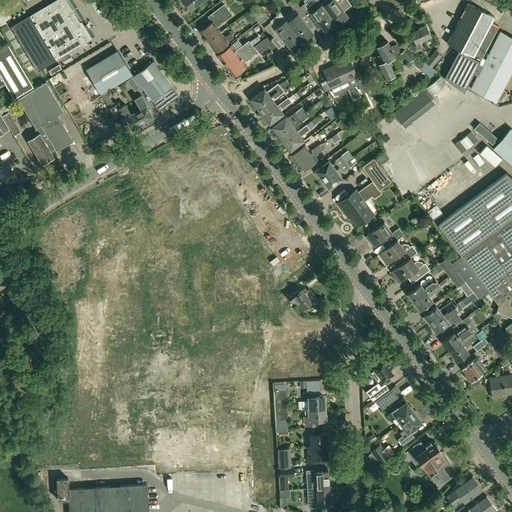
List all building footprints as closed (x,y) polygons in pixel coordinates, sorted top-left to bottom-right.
[(30,15),(10,26),(37,71),(57,60),(56,60),(91,39),(67,0),(55,0),(30,15)] [(183,0),(190,9),(202,0),(183,0)] [(288,23),(300,39),(310,31),(307,26),(311,22),(300,7),(298,5),(294,0),(286,0),(293,9),(297,15),(288,23)] [(300,7),(311,22),(315,27),(320,24),(326,30),(336,23),(323,7),(318,0),(316,0),(308,6),(306,3),(300,7)] [(331,0),(323,7),(336,23),(337,25),(348,16),(336,1),(336,0),(331,0)] [(458,50),(444,77),(464,92),(480,61),(498,27),(491,23),(495,17),(468,3),(446,44),(458,50)] [(208,41),(220,32),(216,27),(232,15),(224,5),(214,13),(217,18),(201,31),(208,41)] [(264,11),(256,17),(260,23),(268,17),(264,11)] [(271,21),(266,26),(275,38),(280,34),(290,47),(300,39),(288,23),(286,21),(276,28),(271,21)] [(414,41),(408,43),(412,50),(414,52),(422,49),(419,42),(431,36),(425,24),(418,28),(419,29),(410,33),(414,41)] [(225,38),(220,32),(208,41),(216,51),(228,42),(234,38),(230,33),(225,38)] [(511,38),(510,37),(500,32),(482,66),(479,64),(474,74),(477,76),(471,88),(496,101),(511,70),(511,38)] [(249,42),(253,47),(261,41),(258,35),(249,42)] [(269,36),(263,40),(254,46),(260,53),(269,47),(274,43),(269,36)] [(0,75),(5,84),(15,99),(34,88),(6,40),(5,41),(7,44),(0,48),(0,75)] [(257,52),(253,47),(249,42),(249,41),(245,44),(249,48),(226,65),(234,75),(247,65),(244,61),(257,52)] [(394,56),(400,54),(403,50),(396,44),(390,47),(388,42),(376,48),(379,55),(378,56),(381,62),(378,64),(385,79),(394,75),(387,60),(394,57),(394,56)] [(218,55),(226,65),(249,48),(245,44),(240,47),(241,48),(236,51),(231,45),(218,55)] [(404,48),(403,50),(400,54),(409,62),(411,60),(414,56),(404,48)] [(415,54),(435,71),(436,71),(432,68),(441,56),(435,50),(425,61),(415,54)] [(86,69),(100,93),(131,74),(128,68),(125,63),(118,51),(86,69)] [(349,59),(323,70),(331,89),(332,88),(339,85),(357,77),(358,81),(362,79),(364,78),(358,63),(352,66),(349,59)] [(178,95),(159,69),(155,63),(153,61),(133,76),(140,86),(141,85),(152,100),(159,110),(178,95)] [(134,90),(139,87),(132,77),(127,80),(134,90)] [(404,86),(399,77),(390,82),(394,88),(398,86),(399,88),(404,86)] [(358,84),(362,91),(368,88),(364,80),(358,84)] [(40,126),(58,115),(64,112),(46,82),(34,88),(15,99),(15,100),(18,99),(36,128),(40,126)] [(257,107),(281,89),(278,84),(269,91),(270,93),(268,94),(264,89),(250,99),(257,107)] [(263,115),(276,105),(271,99),(273,97),(275,99),(284,92),(281,89),(257,107),(263,115)] [(140,109),(135,111),(142,123),(152,116),(146,106),(147,105),(141,95),(134,99),(140,109)] [(276,105),(263,115),(269,123),(282,113),(278,108),(281,107),(282,108),(291,101),(288,98),(277,106),(276,105)] [(109,108),(117,123),(125,118),(132,129),(142,123),(135,111),(130,114),(125,104),(121,107),(118,102),(114,105),(109,107),(109,108)] [(20,131),(9,111),(11,110),(8,104),(0,108),(0,112),(2,116),(14,135),(20,131)] [(331,119),(337,114),(330,106),(325,110),(331,119)] [(277,134),(299,118),(295,112),(287,118),(285,116),(271,126),(277,134)] [(0,135),(3,134),(9,129),(0,113),(0,144),(1,144),(0,142),(0,135)] [(40,126),(44,131),(53,147),(56,152),(73,141),(58,115),(40,126)] [(299,118),(277,134),(283,142),(306,125),(297,131),(295,128),(302,122),(299,118)] [(479,122),(474,129),(492,144),(497,138),(479,122)] [(306,125),(283,142),(289,150),(303,140),(301,136),(309,129),(306,125)] [(511,131),(509,129),(500,140),(493,148),(511,165),(511,131)] [(49,150),(53,147),(44,131),(39,134),(39,133),(27,140),(42,164),(53,158),(49,150)] [(471,132),(455,144),(461,152),(477,140),(471,132)] [(337,133),(330,138),(334,143),(340,138),(337,133)] [(298,162),(322,143),(319,139),(308,148),(305,143),(292,154),(298,162)] [(322,143),(298,162),(304,169),(317,159),(314,155),(325,147),(322,143)] [(502,159),(486,145),(479,154),(495,167),(502,159)] [(348,151),(341,156),(335,160),(336,161),(332,165),(328,160),(315,170),(322,180),(353,157),(348,151)] [(389,159),(385,154),(377,160),(380,165),(389,159)] [(353,157),(322,180),(329,188),(342,178),(338,174),(342,171),(343,172),(356,162),(353,157)] [(361,167),(379,191),(391,182),(373,157),(361,167)] [(3,185),(16,177),(10,166),(14,164),(10,158),(1,164),(3,167),(0,168),(0,189),(4,187),(3,185)] [(511,177),(507,173),(438,224),(461,256),(451,263),(479,299),(489,292),(498,305),(495,312),(511,318),(511,323),(505,328),(511,337),(511,177)] [(348,211),(358,225),(372,214),(362,201),(369,195),(364,188),(357,193),(355,191),(338,203),(345,213),(348,211)] [(382,240),(387,246),(397,239),(404,235),(399,228),(392,233),(384,222),(382,223),(377,227),(365,236),(373,247),(382,240)] [(395,257),(400,264),(410,257),(417,252),(412,245),(405,250),(397,239),(387,246),(378,253),(386,264),(395,257)] [(416,261),(414,263),(410,257),(400,264),(391,271),(399,282),(407,276),(412,283),(413,282),(430,270),(425,263),(423,264),(421,262),(416,261)] [(439,263),(449,276),(457,270),(447,257),(439,263)] [(0,288),(6,285),(5,284),(16,278),(10,269),(0,275),(0,277),(1,279),(0,279),(0,298),(1,298),(0,296),(0,288)] [(457,270),(449,276),(457,287),(465,281),(457,270)] [(407,293),(413,302),(438,284),(435,280),(424,288),(420,284),(417,286),(408,293),(407,293)] [(460,285),(467,296),(473,291),(465,281),(457,287),(460,285)] [(412,283),(404,289),(408,293),(417,286),(413,282),(412,283)] [(430,297),(442,289),(438,284),(413,302),(420,310),(432,301),(430,297)] [(310,297),(305,290),(304,289),(298,293),(297,291),(293,293),(292,291),(286,295),(291,302),(295,300),(302,309),(302,308),(304,312),(315,304),(316,298),(315,297),(310,297)] [(454,305),(430,324),(436,332),(448,324),(449,325),(454,322),(455,325),(462,320),(457,313),(463,309),(462,308),(477,297),(473,291),(467,296),(468,296),(459,303),(458,302),(454,305)] [(423,315),(430,324),(454,305),(451,301),(439,310),(436,305),(423,315)] [(472,334),(465,325),(471,321),(468,316),(462,320),(455,325),(453,327),(456,331),(442,341),(450,351),(472,334)] [(503,331),(488,343),(485,344),(491,352),(508,338),(503,331)] [(475,338),(472,334),(450,351),(457,361),(468,353),(464,348),(472,343),(470,341),(475,338)] [(485,344),(488,343),(484,338),(473,346),(476,351),(485,344)] [(378,382),(365,391),(372,400),(388,389),(384,383),(389,379),(388,376),(393,373),(387,365),(389,363),(383,354),(374,360),(377,364),(369,369),(378,382)] [(511,354),(501,363),(503,366),(511,359),(511,354)] [(471,380),(486,369),(477,357),(462,369),(466,374),(464,376),(468,382),(471,380)] [(489,379),(491,387),(492,397),(501,396),(500,393),(511,391),(511,379),(511,375),(489,379)] [(320,380),(306,381),(306,390),(314,390),(321,390),(320,380)] [(392,389),(375,400),(381,409),(397,397),(392,389)] [(275,411),(287,410),(286,391),(273,391),(275,411)] [(324,396),(316,397),(315,392),(303,393),(303,400),(308,400),(309,409),(325,408),(324,396)] [(396,417),(397,418),(400,423),(413,413),(406,403),(397,409),(397,408),(386,415),(390,421),(396,417)] [(325,420),(325,408),(309,409),(309,418),(304,419),(305,426),(317,425),(316,421),(325,420)] [(275,411),(275,420),(287,419),(287,410),(275,411)] [(421,423),(413,413),(400,423),(404,429),(399,433),(402,436),(398,440),(402,445),(413,437),(409,432),(413,430),(412,429),(421,423)] [(287,419),(275,420),(276,424),(275,424),(275,430),(279,430),(287,430),(287,419)] [(310,437),(310,446),(327,445),(326,433),(317,434),(317,430),(305,430),(306,438),(310,437)] [(373,433),(367,437),(371,443),(377,439),(373,433)] [(414,457),(420,465),(416,468),(420,474),(427,470),(433,466),(444,482),(454,475),(452,473),(456,470),(446,456),(443,458),(439,453),(440,452),(434,443),(426,449),(420,441),(412,446),(413,448),(409,451),(411,453),(410,457),(414,457)] [(389,456),(379,443),(369,451),(379,463),(389,456)] [(319,462),(318,458),(327,457),(327,445),(310,446),(311,456),(307,456),(307,463),(319,462)] [(279,468),(290,467),(289,448),(278,449),(279,468)] [(293,477),(293,468),(279,468),(280,489),(287,489),(287,478),(293,477)] [(315,471),(306,471),(307,488),(311,488),(316,488),(328,487),(327,468),(322,469),(322,471),(315,471)] [(450,501),(477,481),(471,473),(453,486),(455,489),(447,496),(450,501)] [(68,500),(68,489),(67,478),(56,478),(57,500),(68,500)] [(477,481),(450,501),(454,506),(462,499),(465,503),(483,490),(477,481)] [(147,511),(146,484),(123,486),(124,511),(147,511)] [(111,511),(109,486),(98,487),(99,511),(111,511)] [(124,511),(123,486),(109,486),(111,511),(124,511)] [(99,511),(98,487),(78,488),(79,511),(99,511)] [(329,493),(331,493),(331,487),(328,487),(316,488),(311,488),(307,488),(308,502),(311,502),(311,508),(318,507),(318,505),(329,504),(329,493)] [(79,511),(78,488),(68,489),(69,511),(79,511)] [(475,511),(491,501),(485,493),(467,505),(470,509),(465,511),(475,511)] [(492,511),(497,509),(491,501),(475,511),(492,511)]
